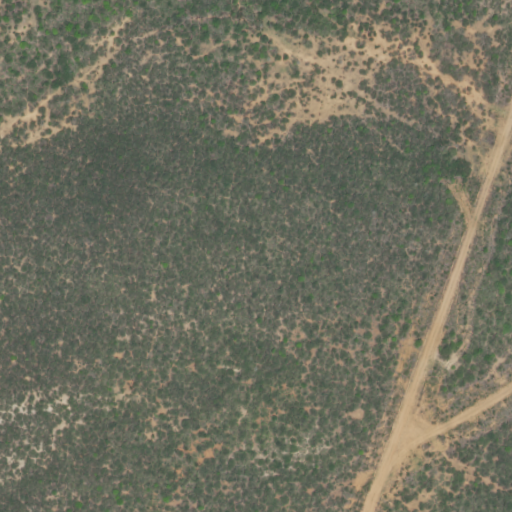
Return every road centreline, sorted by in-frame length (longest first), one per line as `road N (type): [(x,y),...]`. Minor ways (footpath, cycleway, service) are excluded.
road 1 (residential): [(511,117),(366,511)]
road 2 (residential): [(402,422),(511,492)]
